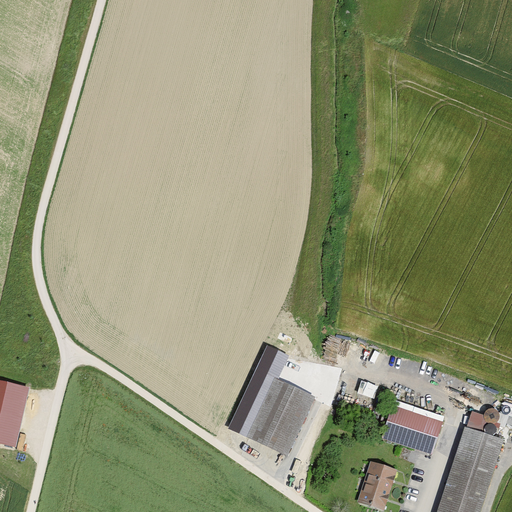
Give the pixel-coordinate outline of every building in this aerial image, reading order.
[(353,404),(360,377),(350,374),(342,401),(353,404)] [(311,397),(270,379),(246,436),(287,454),(311,397)] [(361,380),(357,393),(374,398),(378,385),(361,380)] [(29,389),(0,382),(0,446),(15,449),(29,389)] [(437,423),(387,409),(378,440),(428,455),(437,423)] [(476,511),(500,441),(462,429),(434,511),(476,511)] [(394,471),(366,463),(355,502),(383,510),(394,471)]
